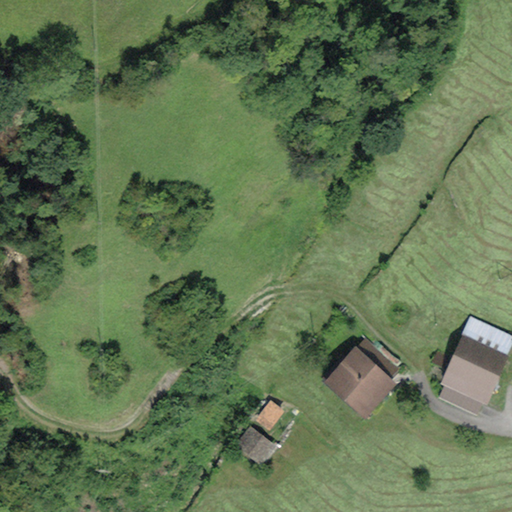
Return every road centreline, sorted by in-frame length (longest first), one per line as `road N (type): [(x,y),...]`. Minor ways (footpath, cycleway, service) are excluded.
road 1 (track): [(435,404),(418,368),(347,298),(329,291),(287,290),(250,305),(124,426),(90,431),(60,420),(27,400),(0,366)]
road 2 (track): [(223,0),(113,64),(81,68)]
